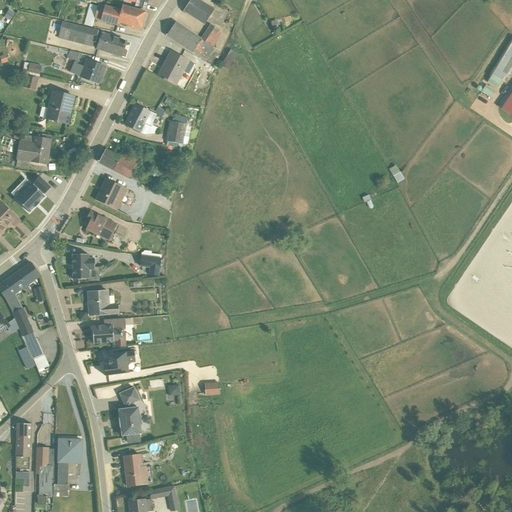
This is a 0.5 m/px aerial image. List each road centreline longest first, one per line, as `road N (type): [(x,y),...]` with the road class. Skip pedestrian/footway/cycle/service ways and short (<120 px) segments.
road 1 (unclassified): [(174,0),(71,193),(32,248)]
road 2 (residential): [(72,364),(93,422),(105,511)]
road 3 (residential): [(32,248),(72,364)]
